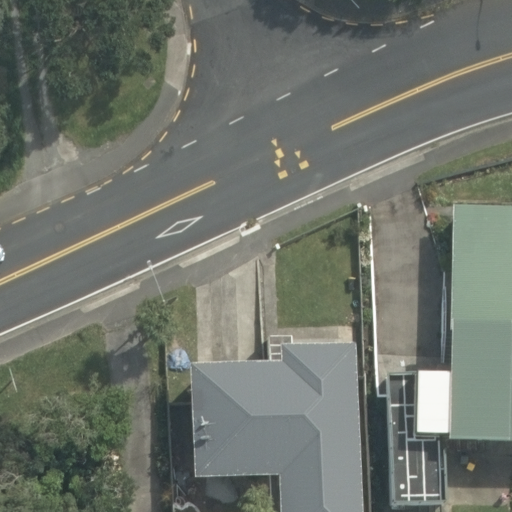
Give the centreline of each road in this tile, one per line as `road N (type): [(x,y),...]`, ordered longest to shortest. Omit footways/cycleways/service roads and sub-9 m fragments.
road 1 (tertiary): [(0,282),(285,153)]
road 2 (tertiary): [(285,153),(436,84),(511,60)]
road 3 (residential): [(285,153),(233,0)]
